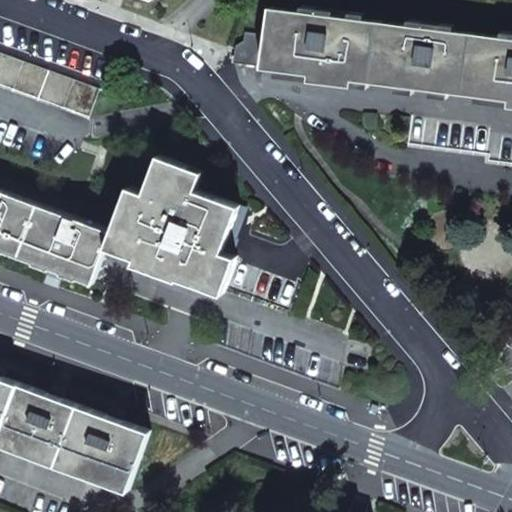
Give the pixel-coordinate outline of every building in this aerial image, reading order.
[(511,37),(270,7),(267,34),(263,66),(311,73),(310,80),(316,80),(352,85),(353,78),(423,87),(511,98),(510,104),(511,104),(511,37)] [(267,34),(245,32),(244,41),(236,46),(234,63),(263,66),(267,34)] [(491,124),(412,114),(408,144),(486,153),(486,159),(511,162),(511,133),(490,131),(491,124)] [(204,171),(159,155),(145,193),(129,187),(113,231),(107,246),(137,257),(135,263),(179,279),(179,277),(224,293),(226,288),(236,261),(238,256),(224,251),(233,228),(241,205),(197,189),(204,171)] [(113,231),(0,189),(0,251),(4,253),(5,250),(35,261),(34,264),(50,270),(52,267),(58,270),(63,271),(61,273),(77,280),(78,277),(95,283),(107,246),(113,231)] [(300,284),(236,261),(226,288),(290,312),(300,284)] [(0,443),(129,491),(152,430),(112,416),(51,394),(0,375),(0,443)]
